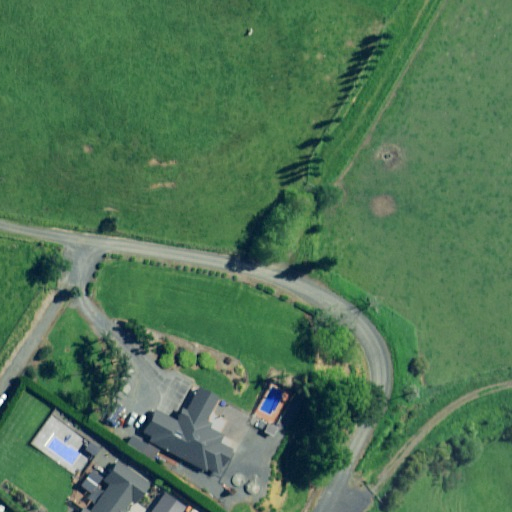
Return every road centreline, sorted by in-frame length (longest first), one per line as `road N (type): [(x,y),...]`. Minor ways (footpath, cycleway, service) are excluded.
road 1 (unclassified): [(0,220),(239,262),(296,280),(344,309),(377,353),(378,375),(329,511)]
road 2 (unclassified): [(347,511),(449,406),(511,384)]
